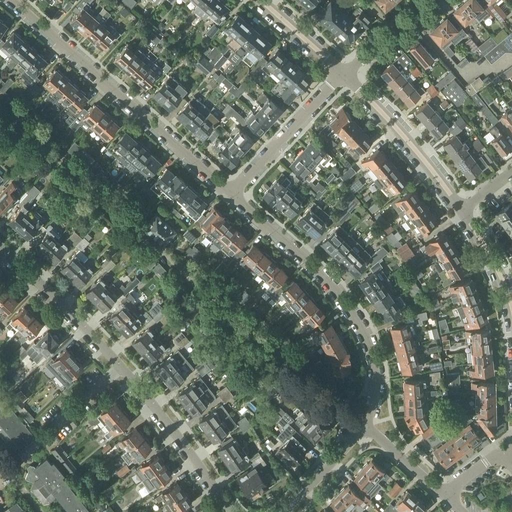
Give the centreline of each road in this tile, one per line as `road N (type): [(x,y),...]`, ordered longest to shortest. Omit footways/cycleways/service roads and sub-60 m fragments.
road 1 (residential): [(10,0),(232,198)]
road 2 (residential): [(232,198),(352,316),(373,371),(365,427)]
road 3 (residential): [(230,511),(120,366)]
road 4 (residential): [(461,210),(345,77)]
road 5 (residential): [(120,366),(0,248)]
road 6 (residential): [(232,198),(345,77)]
road 7 (residential): [(7,471),(120,366)]
